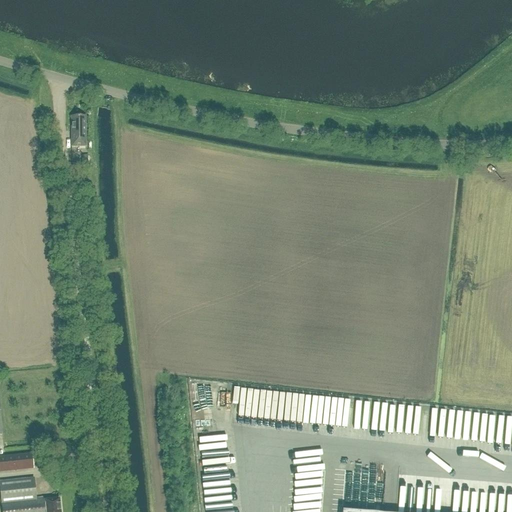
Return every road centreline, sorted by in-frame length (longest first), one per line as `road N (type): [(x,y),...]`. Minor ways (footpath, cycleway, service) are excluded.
road 1 (unclassified): [(0,60),(271,126),(417,143),(511,141)]
road 2 (unknown): [(511,464),(293,456),(276,479),(273,511)]
road 3 (track): [(511,47),(429,107),(417,143)]
